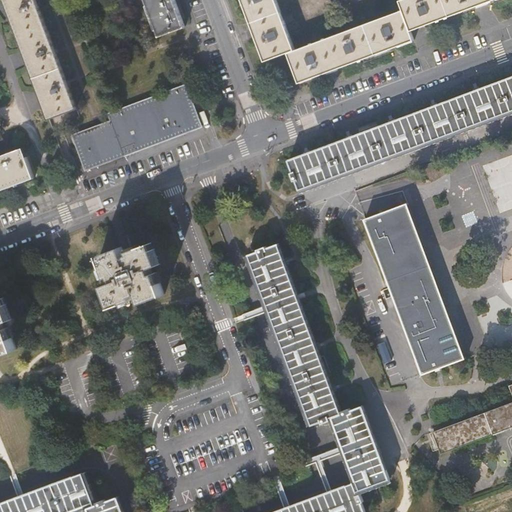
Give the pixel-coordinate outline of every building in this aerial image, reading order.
[(4,0),(49,120),(77,109),(37,0),(4,0)] [(146,0),(159,36),(185,27),(175,0),(146,0)] [(241,0),(266,64),(287,57),(299,86),(419,41),(415,33),(502,0),(403,0),(398,2),(401,9),(297,48),(279,0),(241,0)] [(511,79),(290,162),(294,174),(292,175),(295,182),(297,182),(302,195),(511,116),(511,79)] [(203,128),(187,86),(110,114),(113,122),(74,136),(86,170),(112,161),(203,128)] [(0,155),(0,194),(38,180),(25,146),(0,155)] [(363,223),(418,377),(461,362),(406,208),(363,223)] [(113,318),(174,295),(151,234),(90,257),(113,318)] [(310,425),(343,412),(299,294),(281,243),(246,256),(266,308),(310,425)] [(4,289),(0,290),(0,358),(26,348),(4,289)] [(437,457),(511,429),(511,387),(506,390),(511,405),(429,435),(437,457)] [(331,417),(358,494),(392,483),(364,405),(331,417)] [(0,511),(75,511),(99,503),(87,472),(74,477),(74,473),(0,500),(0,511)] [(358,494),(354,482),(332,490),(290,506),(272,511),(367,511),(361,493),(358,494)] [(87,511),(127,511),(122,496),(107,501),(106,499),(99,502),(99,503),(86,509),(87,511)]
